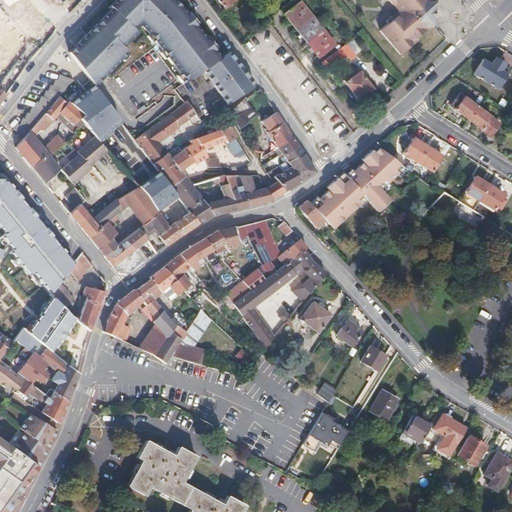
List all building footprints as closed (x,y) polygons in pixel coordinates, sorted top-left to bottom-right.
[(147,18),(168,0),(115,0),(110,6),(112,8),(89,32),(72,49),(68,53),(90,80),(94,85),(99,80),(127,51),(122,46),(136,32),(133,29),(139,23),(140,24),(147,18)] [(154,39),(186,14),(181,7),(173,0),(168,0),(147,18),(140,24),(150,34),(154,39)] [(284,15),(285,15),(295,28),(294,28),(294,29),(312,15),(311,14),(310,15),(300,2),(301,2),(300,0),(282,14),(284,15)] [(392,0),(399,8),(404,14),(398,20),(391,25),(393,28),(386,34),(406,58),(417,48),(423,44),(421,41),(433,31),(437,29),(439,29),(440,17),(441,7),(438,7),(435,3),(432,0),(392,0)] [(171,60),(204,36),(186,14),(154,39),(171,60)] [(313,16),(312,15),(294,29),(295,30),(296,29),(306,42),(305,43),(306,44),(323,30),(322,29),(321,29),(312,17),(313,16)] [(324,30),(323,30),(306,44),(307,44),(317,56),(316,57),(317,58),(334,44),(333,43),(323,31),(324,30)] [(203,69),(220,57),(204,36),(171,60),(186,80),(203,69)] [(350,48),(346,43),(332,54),(336,59),(350,48)] [(241,66),(229,51),(220,57),(203,69),(215,86),(227,103),(253,82),(241,66)] [(490,62),(482,58),(473,73),(497,87),(509,67),(503,64),(505,61),(498,57),(497,60),(493,57),(490,62)] [(359,72),(352,76),(345,82),(357,99),(371,88),(359,72)] [(38,103),(37,102),(34,108),(32,107),(29,114),(27,113),(24,119),(22,118),(19,125),(17,124),(13,130),(24,138),(28,134),(27,133),(45,113),(49,107),(50,106),(59,96),(73,80),(60,74),(57,81),(55,80),(52,86),(50,85),(47,92),(46,91),(43,97),(41,96),(38,103)] [(352,76),(350,74),(343,80),(345,82),(352,76)] [(0,76),(0,89),(3,92),(9,84),(6,80),(4,82),(0,76)] [(94,85),(90,80),(82,86),(86,91),(70,104),(83,115),(92,106),(102,96),(94,85)] [(11,86),(9,84),(3,92),(5,95),(11,86)] [(260,88),(259,89),(247,98),(252,106),(259,102),(259,101),(262,99),(266,97),(260,88)] [(457,94),(449,105),(468,119),(477,108),(457,94)] [(59,96),(50,106),(58,113),(67,103),(59,96)] [(121,121),(102,96),(92,106),(83,115),(79,119),(84,125),(95,137),(98,141),(111,132),(110,130),(121,121)] [(247,98),(246,96),(229,112),(232,116),(252,106),(247,98)] [(266,97),(262,99),(272,114),(276,111),(266,97)] [(186,100),(149,128),(158,140),(194,112),(186,100)] [(68,102),(67,103),(58,113),(59,114),(71,125),(72,126),(79,119),(83,115),(70,104),(68,102)] [(49,107),(45,113),(54,120),(59,114),(58,113),(50,106),(49,107)] [(256,113),(252,106),(232,116),(239,128),(256,113)] [(477,108),(468,119),(490,136),(499,124),(477,108)] [(272,114),(262,121),(268,130),(282,121),(276,111),(272,114)] [(45,113),(27,133),(28,134),(33,139),(34,138),(39,131),(46,129),(54,120),(45,113)] [(71,125),(67,128),(74,134),(75,133),(84,125),(79,119),(72,126),(71,125)] [(268,130),(267,131),(274,143),(277,147),(293,138),(282,121),(268,130)] [(226,124),(218,129),(224,139),(234,136),(226,124)] [(149,128),(135,139),(151,160),(151,161),(166,152),(166,151),(163,147),(158,140),(149,128)] [(218,129),(196,136),(202,149),(224,139),(218,129)] [(24,138),(15,147),(32,167),(46,153),(43,148),(34,138),(33,139),(28,134),(24,138)] [(190,143),(183,148),(192,160),(194,163),(205,155),(202,149),(196,136),(187,139),(190,143)] [(234,136),(224,139),(234,155),(239,156),(244,153),(234,136)] [(62,142),(57,137),(46,148),(43,148),(46,153),(50,157),(64,144),(62,142)] [(95,137),(85,145),(96,159),(106,151),(98,141),(95,137)] [(425,147),(411,138),(402,153),(416,161),(425,147)] [(277,147),(274,143),(261,151),(261,158),(277,147)] [(77,152),(78,154),(88,166),(96,159),(85,145),(77,152)] [(303,154),(298,145),(282,155),(283,156),(287,162),(303,154)] [(440,156),(425,147),(416,161),(431,171),(440,156)] [(183,148),(170,157),(179,170),(192,160),(183,148)] [(339,181),(336,179),(326,188),(328,190),(311,206),(325,221),(332,229),(344,218),(341,216),(346,211),(348,214),(365,198),(378,211),(389,200),(379,190),(402,166),(379,148),(374,153),(371,151),(361,160),(363,163),(347,177),(345,175),(339,181)] [(166,152),(151,161),(158,170),(160,173),(170,187),(184,176),(179,170),(170,157),(166,152)] [(46,153),(32,167),(44,183),(48,180),(59,169),(50,157),(46,153)] [(282,155),(281,153),(269,160),(271,163),(283,156),(282,155)] [(78,154),(68,162),(79,176),(89,168),(88,166),(78,154)] [(287,162),(291,167),(300,181),(315,172),(303,154),(287,162)] [(216,158),(205,160),(208,166),(218,166),(216,158)] [(68,162),(59,169),(70,184),(79,176),(68,162)] [(280,168),(282,172),(274,177),(273,176),(269,178),(273,184),(279,194),(300,181),(291,167),(288,169),(283,163),(278,166),(280,168)] [(280,168),(278,166),(266,173),(267,175),(280,168)] [(160,173),(138,188),(156,211),(177,197),(170,187),(160,173)] [(204,181),(202,175),(187,180),(190,185),(204,181)] [(223,175),(216,177),(218,184),(219,187),(227,184),(224,176),(223,175)] [(239,176),(242,185),(248,205),(270,200),(264,189),(265,188),(262,182),(253,182),(250,175),(239,176)] [(455,179),(449,175),(444,184),(450,188),(455,179)] [(184,176),(170,187),(177,197),(187,211),(201,200),(197,195),(190,185),(187,180),(184,176)] [(224,176),(227,184),(236,209),(248,205),(242,185),(237,186),(233,176),(224,176)] [(487,185),(474,176),(464,191),(466,192),(460,202),(472,209),(478,199),(487,185)] [(204,181),(190,185),(197,195),(214,187),(211,179),(204,181)] [(0,228),(3,233),(0,238),(27,274),(31,273),(48,293),(72,261),(7,181),(0,180),(0,228)] [(227,184),(219,187),(224,199),(228,211),(236,209),(227,184)] [(265,188),(264,189),(270,200),(279,194),(273,184),(265,188)] [(503,195),(487,185),(478,199),(494,209),(503,195)] [(137,187),(121,198),(126,205),(141,223),(142,224),(157,213),(156,211),(138,188),(137,187)] [(75,190),(65,199),(68,203),(63,206),(69,214),(78,205),(83,201),(79,196),(75,190)] [(121,198),(116,201),(119,211),(126,205),(121,198)] [(203,203),(201,200),(187,211),(188,213),(197,223),(212,215),(228,211),(224,199),(209,201),(208,200),(203,203)] [(116,201),(115,200),(94,216),(89,210),(85,213),(97,228),(113,215),(119,211),(116,201)] [(460,202),(458,200),(451,212),(476,227),(483,216),(472,209),(460,202)] [(306,201),(298,208),(316,229),(325,221),(311,206),(307,201),(306,201)] [(85,213),(78,205),(69,214),(75,221),(85,213)] [(85,213),(75,221),(87,236),(97,228),(85,213)] [(169,227),(157,213),(142,224),(147,230),(152,227),(158,235),(169,227)] [(188,213),(169,227),(176,237),(197,223),(188,213)] [(113,215),(97,228),(87,236),(97,249),(109,239),(115,234),(112,230),(116,227),(112,222),(116,219),(113,215)] [(263,220),(255,222),(259,234),(262,235),(263,238),(270,234),(263,220)] [(255,222),(235,227),(236,233),(238,235),(240,240),(246,237),(254,235),(259,234),(255,222)] [(282,222),(278,225),(286,235),(291,231),(282,222)] [(142,224),(141,223),(131,231),(132,233),(136,230),(142,224)] [(142,224),(136,230),(144,240),(150,235),(146,231),(147,230),(142,224)] [(232,226),(216,230),(224,243),(226,245),(237,244),(236,241),(232,226)] [(176,237),(169,227),(158,235),(157,236),(165,244),(176,237)] [(136,230),(132,233),(123,239),(132,250),(139,244),(144,240),(136,230)] [(216,230),(203,239),(212,251),(224,243),(216,230)] [(270,234),(263,238),(269,253),(264,256),(269,266),(278,258),(277,257),(280,255),(270,234)] [(150,235),(144,240),(155,252),(160,248),(150,235)] [(254,235),(246,237),(258,259),(264,256),(254,235)] [(115,246),(109,239),(97,249),(102,256),(115,246)] [(123,239),(115,246),(102,256),(111,267),(132,250),(123,239)] [(203,239),(178,255),(187,265),(190,268),(192,271),(196,269),(197,271),(200,269),(194,261),(212,251),(203,239)] [(144,240),(139,244),(149,257),(155,252),(144,240)] [(305,248),(299,240),(280,255),(277,257),(278,258),(282,264),(290,258),(301,249),(302,251),(305,248)] [(226,245),(224,243),(212,251),(219,259),(222,257),(218,252),(225,248),(226,245)] [(139,244),(132,250),(142,262),(149,257),(139,244)] [(301,249),(290,258),(301,269),(309,277),(300,285),(301,286),(308,293),(324,273),(310,261),(302,251),(301,249)] [(142,262),(132,250),(111,267),(115,271),(124,269),(126,271),(130,271),(142,262)] [(173,258),(163,267),(175,280),(182,275),(190,268),(187,265),(178,255),(173,258)] [(264,256),(258,259),(262,265),(256,269),(260,273),(269,266),(264,256)] [(290,258),(282,264),(265,278),(256,285),(249,290),(247,292),(256,304),(280,285),(285,281),(301,269),(290,258)] [(278,258),(269,266),(260,273),(265,278),(282,264),(278,258)] [(378,261),(368,273),(377,281),(388,270),(378,261)] [(163,267),(149,278),(149,279),(157,287),(161,292),(168,286),(175,280),(163,267)] [(256,269),(248,276),(256,285),(265,278),(260,273),(256,269)] [(182,275),(175,280),(168,286),(176,295),(183,290),(190,284),(182,275)] [(248,276),(240,281),(249,290),(256,285),(248,276)] [(203,284),(200,288),(217,304),(225,294),(221,288),(213,277),(209,277),(203,284)] [(157,287),(149,279),(143,284),(149,293),(157,287)] [(143,284),(135,291),(142,300),(149,293),(143,284)] [(190,284),(183,290),(191,299),(197,294),(190,284)] [(226,284),(221,288),(225,294),(232,303),(238,299),(226,284)] [(301,286),(295,291),(303,299),(308,293),(301,286)] [(85,294),(79,307),(76,314),(74,319),(74,321),(89,331),(99,305),(98,305),(104,292),(88,288),(88,289),(84,288),(82,293),(85,294)] [(133,289),(116,304),(125,314),(129,311),(136,305),(140,302),(142,300),(135,291),(133,289)] [(183,290),(176,295),(184,305),(194,317),(199,310),(199,309),(191,299),(183,290)] [(238,299),(232,303),(241,316),(253,306),(256,304),(247,292),(238,299)] [(153,299),(149,293),(142,300),(140,302),(144,306),(153,299)] [(39,315),(27,333),(45,348),(52,354),(63,334),(74,319),(54,296),(39,315)] [(153,299),(144,306),(155,319),(162,309),(153,299)] [(329,315),(310,302),(298,320),(316,333),(329,315)] [(0,307),(0,328),(12,310),(2,304),(0,307)] [(125,314),(116,304),(105,322),(118,329),(119,326),(123,319),(125,314)] [(139,308),(136,305),(129,311),(131,314),(139,308)] [(253,306),(241,316),(250,327),(258,321),(262,318),(253,306)] [(155,319),(152,322),(152,323),(154,325),(165,337),(168,333),(173,325),(162,309),(155,319)] [(194,317),(189,323),(184,331),(187,333),(201,312),(199,310),(194,317)] [(287,319),(283,316),(277,324),(281,326),(287,319)] [(189,323),(181,319),(176,326),(184,331),(189,323)] [(258,321),(250,327),(261,342),(269,335),(258,321)] [(360,332),(345,321),(335,336),(350,347),(360,332)] [(118,329),(105,322),(103,332),(114,337),(118,329)] [(165,337),(154,325),(138,348),(147,353),(153,355),(165,337)] [(176,326),(173,325),(168,333),(178,340),(184,331),(176,326)] [(119,326),(118,329),(114,337),(123,341),(128,330),(123,327),(119,326)] [(22,328),(15,337),(24,346),(31,336),(27,333),(22,328)] [(168,333),(165,337),(153,355),(163,362),(168,355),(176,343),(178,340),(168,333)] [(11,342),(0,355),(0,359),(17,374),(24,380),(30,385),(40,374),(47,366),(37,358),(34,355),(26,347),(24,348),(23,347),(24,346),(15,337),(11,342)] [(236,342),(230,349),(251,367),(255,360),(236,342)] [(201,351),(176,343),(168,355),(197,364),(201,351)] [(383,356),(368,346),(359,361),(374,371),(383,356)] [(47,366),(55,374),(50,382),(56,385),(53,392),(66,399),(78,373),(73,369),(57,359),(52,354),(45,348),(41,352),(40,354),(37,358),(47,366)] [(0,382),(6,388),(9,384),(17,374),(0,359),(0,382)] [(301,364),(295,359),(286,372),(292,377),(301,364)] [(24,380),(17,374),(9,384),(16,390),(24,380)] [(44,377),(40,374),(30,385),(34,389),(44,377)] [(30,385),(24,380),(16,390),(27,398),(31,394),(34,389),(30,385)] [(334,390),(324,383),(317,396),(326,403),(334,390)] [(34,389),(31,394),(40,399),(43,394),(34,389)] [(396,399),(381,390),(368,412),(384,421),(396,399)] [(45,403),(46,404),(42,414),(59,423),(67,402),(65,401),(66,399),(53,392),(50,398),(43,394),(40,399),(45,402),(45,403)] [(324,416),(320,413),(300,445),(312,452),(318,442),(324,447),(328,440),(337,446),(346,431),(340,427),(339,428),(336,426),(337,425),(331,421),(332,420),(325,415),(324,416)] [(428,423),(411,413),(400,431),(418,441),(428,423)] [(59,423),(42,414),(38,422),(53,430),(55,431),(59,423)] [(440,414),(431,429),(442,435),(434,448),(447,455),(463,428),(440,414)] [(17,431),(23,434),(15,446),(39,464),(40,460),(37,458),(42,449),(45,451),(49,443),(45,441),(53,430),(38,422),(28,416),(17,431)] [(0,511),(10,511),(39,464),(15,446),(0,435),(0,511)] [(483,445),(467,435),(455,455),(472,465),(483,445)] [(149,488),(188,510),(187,511),(241,511),(245,505),(226,495),(221,504),(182,482),(196,456),(179,447),(174,456),(145,440),(136,458),(139,460),(125,487),(144,497),(149,488)] [(511,461),(494,452),(482,474),(490,479),(486,486),(495,490),(511,461)]
